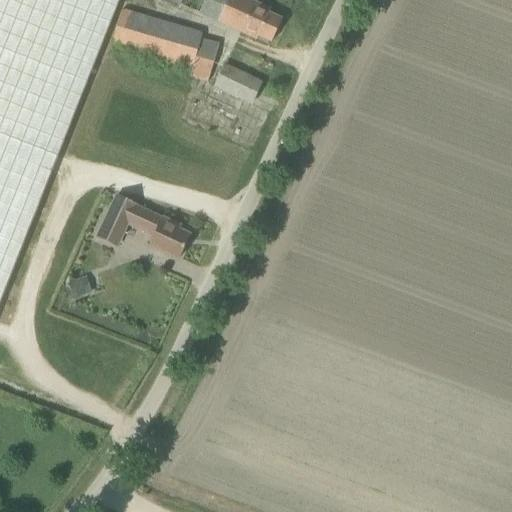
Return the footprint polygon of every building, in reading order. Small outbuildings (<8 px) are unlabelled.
[(0,0),(0,304),(119,0),(0,0)] [(258,36),(271,42),(282,20),(268,14),(270,10),(248,0),(169,0),(256,40),(258,36)] [(113,46),(192,68),(194,69),(191,77),(210,82),(221,45),(202,40),(204,35),(123,11),(113,46)] [(261,83),(225,66),(215,88),(251,105),(261,83)] [(150,246),(179,260),(190,236),(179,231),(180,227),(162,219),(162,220),(135,207),(136,205),(117,196),(97,237),(117,246),(127,224),(154,237),(150,246)]
